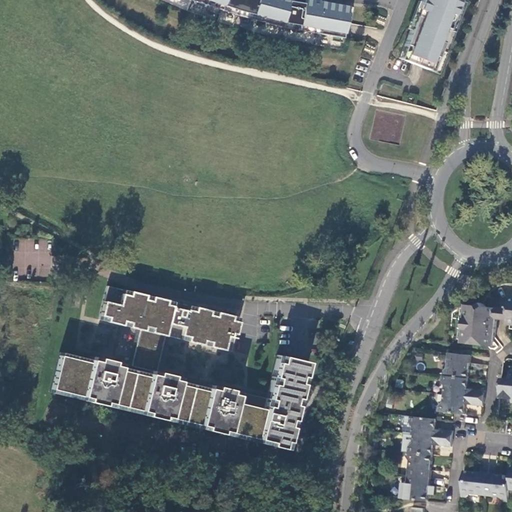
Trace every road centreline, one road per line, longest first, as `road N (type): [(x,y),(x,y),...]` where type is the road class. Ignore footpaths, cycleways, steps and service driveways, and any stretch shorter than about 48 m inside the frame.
road 1 (tertiary): [(439,221),(404,257),(352,377),(328,511)]
road 2 (tertiary): [(346,511),(354,442),(373,386),(469,254)]
road 3 (residential): [(440,179),(376,163),(355,138),(405,1)]
road 4 (tertiary): [(495,0),(467,84),(464,152)]
